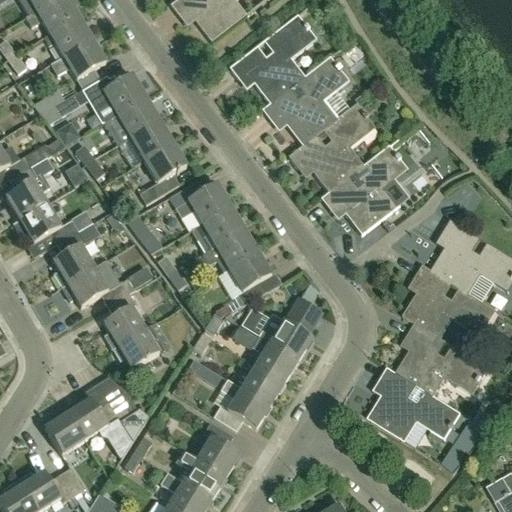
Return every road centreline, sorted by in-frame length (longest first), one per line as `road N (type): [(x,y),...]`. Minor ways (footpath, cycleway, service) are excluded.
road 1 (residential): [(120,0),(351,301),(353,337),(307,427)]
road 2 (residential): [(0,431),(34,372),(27,334),(0,290)]
road 3 (residential): [(398,511),(307,427)]
